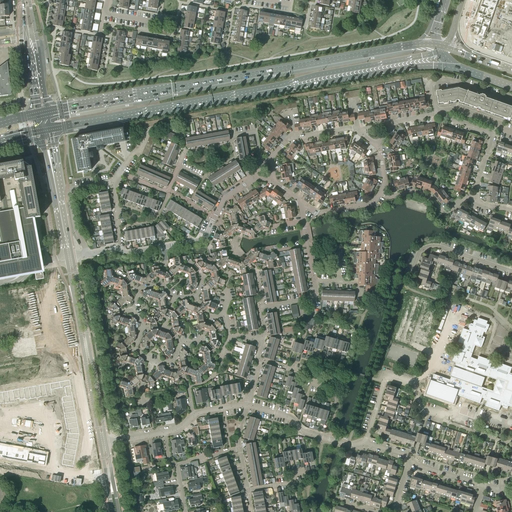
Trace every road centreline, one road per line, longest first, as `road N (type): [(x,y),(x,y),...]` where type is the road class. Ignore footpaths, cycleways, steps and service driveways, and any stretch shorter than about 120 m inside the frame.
road 1 (secondary): [(417,44),(47,111)]
road 2 (secondary): [(50,130),(263,92)]
road 3 (secondary): [(263,92),(421,65),(453,67)]
road 4 (tertiary): [(106,443),(69,257)]
road 5 (tertiary): [(69,257),(100,444)]
road 6 (secondary): [(263,92),(438,51)]
road 7 (residential): [(47,470),(79,476),(88,435),(72,352)]
road 8 (residential): [(365,442),(388,378),(415,387),(426,415),(442,420)]
